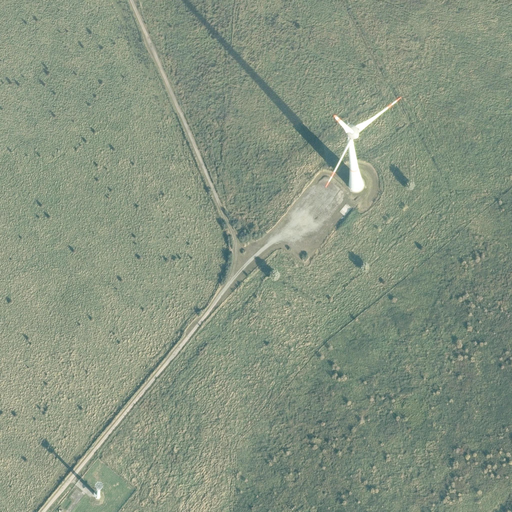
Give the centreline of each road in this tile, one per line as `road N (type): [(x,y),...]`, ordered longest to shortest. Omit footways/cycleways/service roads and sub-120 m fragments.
road 1 (track): [(132,0),(245,271),(45,511)]
road 2 (unknown): [(238,254),(282,239),(338,183)]
